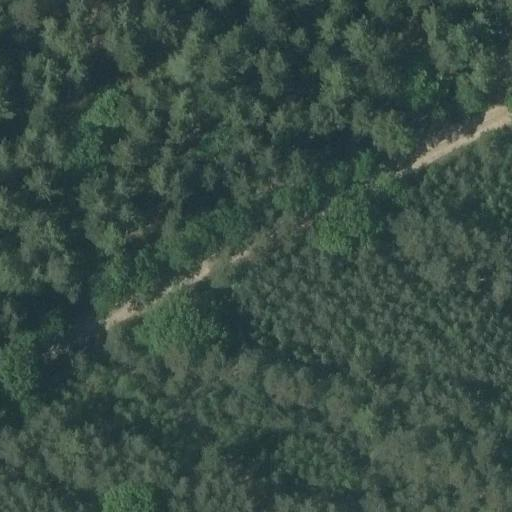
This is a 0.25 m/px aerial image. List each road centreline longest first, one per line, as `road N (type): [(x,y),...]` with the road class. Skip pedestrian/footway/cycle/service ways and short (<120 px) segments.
road 1 (track): [(511,94),(74,327)]
road 2 (track): [(74,327),(177,404),(262,511)]
